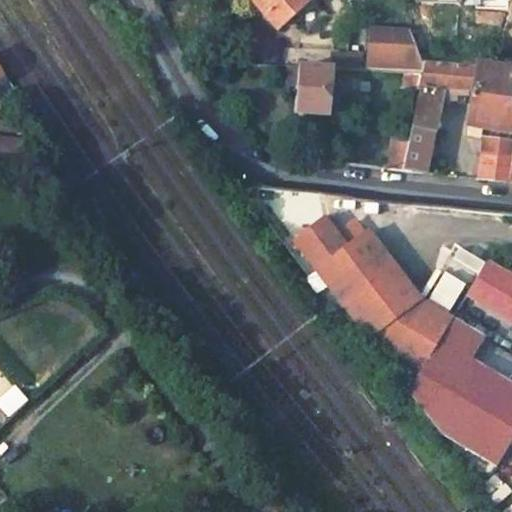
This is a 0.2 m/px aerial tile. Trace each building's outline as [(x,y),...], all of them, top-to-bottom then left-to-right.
[(302,9),(293,0),(249,0),(277,31),(302,9)] [(293,0),(302,9),(311,3),(308,0),(293,0)] [(229,58),(230,37),(200,35),(199,57),(229,58)] [(441,87),(467,87),(474,87),(466,123),(511,132),(511,108),(506,107),(511,72),(478,63),(476,68),(423,64),(421,71),(418,86),(419,87),(441,92),(441,87)] [(322,116),(328,67),(298,65),(293,112),(322,116)] [(402,84),(418,86),(421,71),(403,70),(402,84)] [(441,92),(419,87),(407,141),(401,169),(424,172),(440,96),(441,92)] [(391,137),(385,167),(401,169),(407,141),(391,137)] [(511,157),(511,140),(484,137),(477,179),(507,182),(511,157)] [(416,297),(364,231),(343,246),(321,217),(292,239),(372,345),(415,371),(448,316),(443,313),(416,297)] [(511,280),(484,264),(465,296),(511,323),(511,280)] [(460,284),(434,268),(416,297),(443,313),(460,284)] [(481,336),(448,316),(415,371),(404,390),(441,437),(463,452),(491,467),(511,432),(511,386),(467,359),(481,336)]
